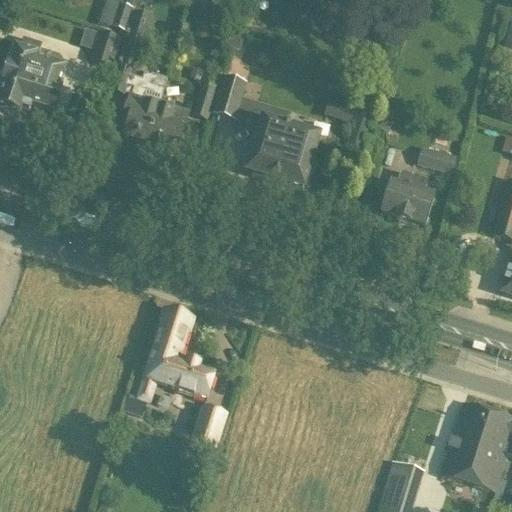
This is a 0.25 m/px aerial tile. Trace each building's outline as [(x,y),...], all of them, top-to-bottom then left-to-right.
[(118,6),(111,30),(125,34),(132,10),(118,6)] [(124,40),(108,94),(124,98),(129,99),(122,124),(128,126),(124,140),(144,146),(156,105),(160,106),(166,82),(143,75),(141,82),(133,79),(135,73),(137,74),(153,20),(132,14),(124,40)] [(511,48),(511,16),(503,46),(511,48)] [(239,54),(243,37),(230,34),(226,50),(239,54)] [(99,35),(89,64),(111,71),(120,42),(99,35)] [(35,61),(40,47),(23,41),(18,56),(14,54),(9,70),(8,69),(0,94),(1,94),(0,98),(0,113),(18,119),(19,115),(27,117),(29,122),(42,126),(48,123),(49,118),(52,119),(59,95),(58,95),(65,75),(34,65),(35,61)] [(285,133),(290,116),(241,101),(246,87),(222,79),(211,118),(235,125),(236,122),(260,129),(246,176),(301,193),(316,142),(285,133)] [(206,123),(216,91),(202,87),(192,119),(206,123)] [(392,120),(399,95),(388,91),(381,117),(392,120)] [(170,109),(160,106),(156,105),(144,146),(168,153),(172,140),(179,142),(186,116),(170,111),(170,109)] [(348,126),(352,112),(333,106),(328,120),(348,126)] [(356,121),(354,120),(354,121),(345,148),(361,153),(369,125),(364,123),(356,121)] [(452,178),(457,160),(421,150),(416,168),(452,178)] [(422,196),(426,184),(400,175),(396,188),(389,186),(379,217),(423,230),(432,199),(422,196)] [(511,185),(505,183),(491,240),(511,245),(511,185)] [(511,261),(510,261),(499,296),(511,300),(511,261)] [(205,402),(213,376),(197,371),(199,366),(179,360),(191,321),(164,312),(136,400),(128,398),(124,411),(143,417),(146,405),(147,406),(153,385),(205,402)] [(511,459),(511,422),(462,407),(440,478),(493,495),(502,469),(505,457),(511,459)] [(216,454),(227,417),(200,409),(189,446),(216,454)] [(419,473),(423,459),(403,453),(399,467),(390,465),(376,511),(413,511),(424,475),(419,473)]
